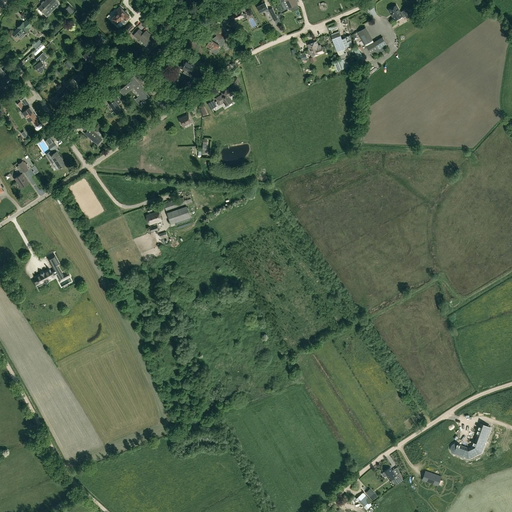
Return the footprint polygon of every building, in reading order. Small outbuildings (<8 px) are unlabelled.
[(44,0),(38,7),(47,16),(59,4),(55,0),(44,0)] [(268,8),(265,2),(257,6),(260,12),(268,8)] [(75,10),(69,4),(66,8),(71,13),(75,10)] [(388,10),(395,21),(402,16),(402,15),(404,13),(407,18),(410,16),(406,9),(402,11),(403,11),(400,12),(396,5),(388,10)] [(115,15),(112,18),(117,23),(120,20),(124,23),(129,18),(128,17),(129,16),(119,6),(116,10),(117,11),(114,14),(115,15)] [(272,8),(268,10),(274,20),(279,18),(276,14),(275,14),(272,8)] [(230,18),(231,19),(228,25),(234,28),(237,23),(234,22),(235,20),(241,17),(241,18),(242,19),(243,19),(244,19),(245,19),(246,18),(247,17),(247,16),(247,15),(246,14),(245,13),(244,13),(243,13),(242,14),(240,10),(238,11),(235,12),(232,14),(230,18)] [(26,19),(23,22),(19,25),(20,26),(12,33),(15,37),(17,35),(21,39),(25,35),(23,33),(29,28),(28,27),(31,24),(26,19)] [(134,26),(130,23),(123,30),(127,33),(128,32),(129,34),(131,32),(130,31),(134,26)] [(219,39),(222,37),(223,37),(224,36),(218,28),(214,31),(217,36),(219,39)] [(358,32),(371,54),(387,45),(382,37),(374,42),(365,28),(358,32)] [(146,30),(143,33),(139,29),(133,35),(139,40),(140,38),(151,49),(159,41),(153,35),(152,36),(146,30)] [(350,35),(348,30),(342,31),(345,37),(348,46),(353,44),(350,35)] [(331,35),(334,43),(342,40),(339,32),(331,35)] [(105,43),(98,36),(93,41),(100,48),(105,43)] [(219,43),(220,43),(222,41),(221,40),(223,39),(222,37),(219,39),(217,36),(214,38),(213,39),(212,41),(209,40),(207,43),(206,43),(206,45),(206,46),(211,49),(215,51),(217,47),(219,43)] [(33,46),(35,48),(42,42),(39,39),(33,46)] [(309,51),(307,52),(307,53),(308,54),(309,54),(310,55),(311,54),(311,57),(323,52),(324,51),(325,50),(325,49),(325,48),(324,47),(323,47),(321,47),(320,44),(318,45),(316,41),(307,45),(309,51)] [(41,43),(32,52),(36,55),(44,47),(41,43)] [(99,50),(94,45),(83,55),(88,61),(91,59),(90,58),(96,53),(99,57),(103,54),(99,50)] [(38,62),(33,65),(36,68),(35,70),(42,74),(44,69),(41,68),(44,66),(42,62),(47,57),(43,52),(36,59),(36,60),(38,62)] [(347,62),(346,58),(333,63),(336,71),(345,67),(345,68),(351,66),(349,62),(347,62)] [(364,58),(356,62),(360,68),(368,63),(365,58),(364,58)] [(185,70),(184,72),(188,75),(193,67),(190,66),(191,64),(183,60),(180,67),(185,70)] [(0,74),(3,78),(8,74),(4,69),(3,71),(0,66),(0,74)] [(75,78),(80,85),(86,79),(81,73),(75,78)] [(138,82),(143,78),(138,73),(130,79),(131,81),(120,90),(123,95),(133,87),(140,95),(135,99),(139,104),(149,96),(138,82)] [(225,90),(222,92),(223,95),(221,97),(221,96),(217,98),(220,103),(224,101),(226,105),(232,102),(229,97),(230,97),(229,95),(236,91),(240,91),(237,78),(230,79),(232,87),(230,88),(225,91),(225,90)] [(0,84),(0,86),(3,90),(8,87),(4,82),(0,84)] [(74,90),(69,84),(67,87),(64,90),(68,95),(71,92),(72,93),(74,90)] [(62,90),(60,92),(59,92),(56,95),(57,95),(54,98),(58,103),(64,97),(64,96),(66,94),(62,90)] [(113,90),(107,94),(112,101),(109,104),(116,113),(122,109),(115,100),(118,97),(113,90)] [(213,100),(208,104),(211,109),(216,106),(213,100)] [(26,109),(21,101),(17,104),(22,111),(21,112),(28,121),(31,120),(35,127),(39,124),(34,117),(36,116),(29,106),(26,109)] [(207,113),(203,105),(198,108),(202,115),(207,113)] [(179,118),(182,126),(191,122),(188,114),(179,118)] [(100,138),(100,137),(90,128),(91,127),(83,120),(78,125),(86,132),(85,134),(95,143),(96,142),(98,144),(102,139),(100,138)] [(54,142),(48,146),(51,151),(53,154),(50,155),(52,158),(51,159),(53,162),(52,163),(56,170),(61,167),(66,164),(57,151),(58,150),(56,148),(57,147),(54,142)] [(18,164),(23,172),(28,169),(23,160),(18,164)] [(22,173),(14,178),(20,187),(28,182),(22,173)] [(190,195),(164,204),(167,211),(192,202),(190,195)] [(168,214),(171,223),(190,217),(187,207),(183,209),(184,212),(173,216),(172,213),(168,214)] [(158,211),(146,215),(149,224),(162,220),(158,211)] [(54,257),(48,261),(52,267),(49,269),(48,267),(42,271),(42,270),(39,272),(39,273),(34,276),(36,278),(32,280),(34,284),(43,279),(44,281),(47,279),(46,277),(55,271),(56,273),(60,270),(55,262),(57,261),(54,257)] [(479,426),(478,429),(479,429),(479,431),(478,430),(477,433),(478,433),(476,437),(485,440),(489,427),(483,425),(482,425),(481,425),(480,427),(479,426)] [(474,442),(473,444),(474,445),(473,445),(470,447),(474,455),(480,452),(483,443),(481,442),(475,440),(475,442),(474,442)] [(459,445),(459,444),(457,443),(457,444),(453,442),(451,442),(449,443),(447,444),(447,446),(447,448),(448,450),(450,451),(463,455),(466,447),(459,445)] [(389,480),(391,479),(394,477),(396,475),(390,467),(382,473),(382,474),(384,476),(385,477),(386,476),(389,480)] [(436,485),(439,476),(424,471),(421,479),(436,485)] [(394,477),(391,479),(396,485),(400,482),(403,480),(400,475),(395,479),(394,477)] [(374,493),(370,488),(365,492),(369,497),(374,493)] [(358,497),(363,503),(368,498),(363,492),(358,497)]
